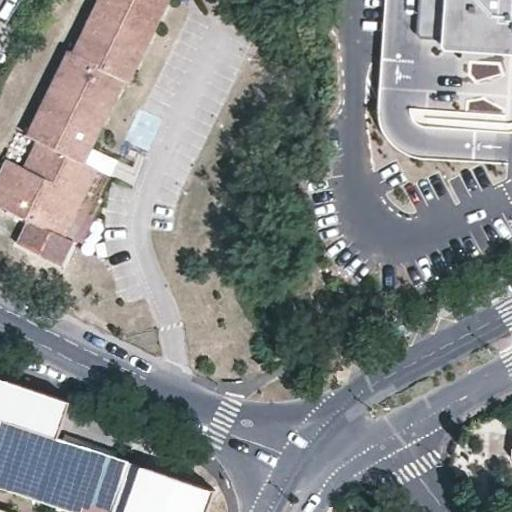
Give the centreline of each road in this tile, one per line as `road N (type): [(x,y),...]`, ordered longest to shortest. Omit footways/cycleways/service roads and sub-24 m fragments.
road 1 (residential): [(302,458),(0,324)]
road 2 (secondary): [(511,310),(375,383),(302,458)]
road 3 (secondary): [(381,442),(511,371)]
